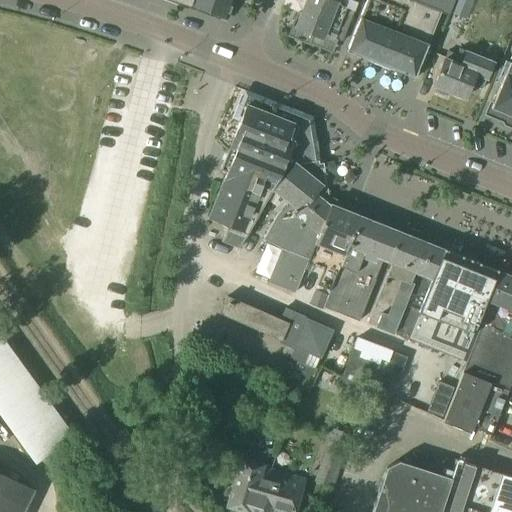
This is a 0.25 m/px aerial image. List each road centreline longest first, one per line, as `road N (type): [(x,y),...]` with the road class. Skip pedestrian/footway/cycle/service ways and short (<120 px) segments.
road 1 (tertiary): [(511,188),(374,133),(325,98),(242,65)]
road 2 (tertiary): [(242,65),(66,0)]
